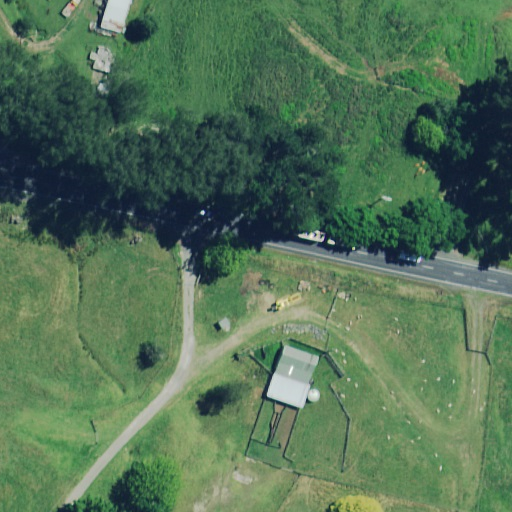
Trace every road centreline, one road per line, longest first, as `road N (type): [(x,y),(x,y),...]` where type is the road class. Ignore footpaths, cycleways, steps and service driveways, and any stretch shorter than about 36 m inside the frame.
road 1 (trunk): [(511,286),(0,178)]
road 2 (unknown): [(65,511),(179,367),(187,217)]
